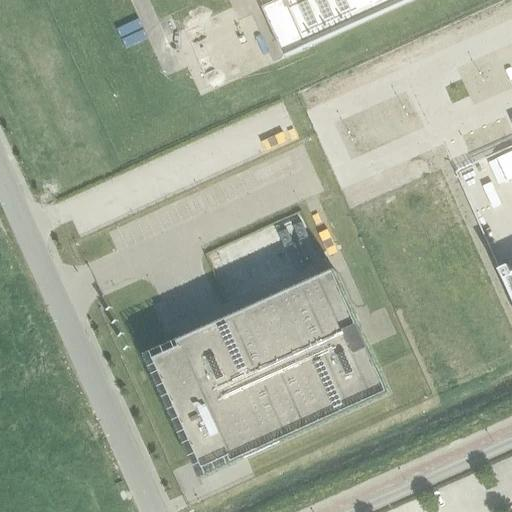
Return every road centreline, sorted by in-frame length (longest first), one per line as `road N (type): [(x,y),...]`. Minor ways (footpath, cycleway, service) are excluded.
road 1 (unclassified): [(152,511),(0,169)]
road 2 (unclassified): [(511,445),(361,511)]
